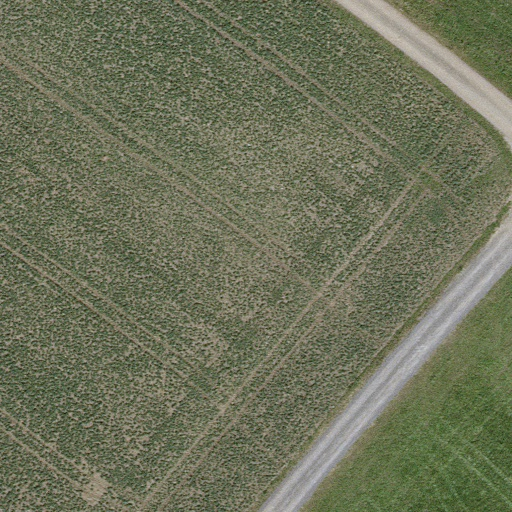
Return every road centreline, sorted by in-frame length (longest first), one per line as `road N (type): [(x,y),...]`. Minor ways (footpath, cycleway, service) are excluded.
road 1 (track): [(511,236),(279,511)]
road 2 (track): [(357,0),(511,123)]
